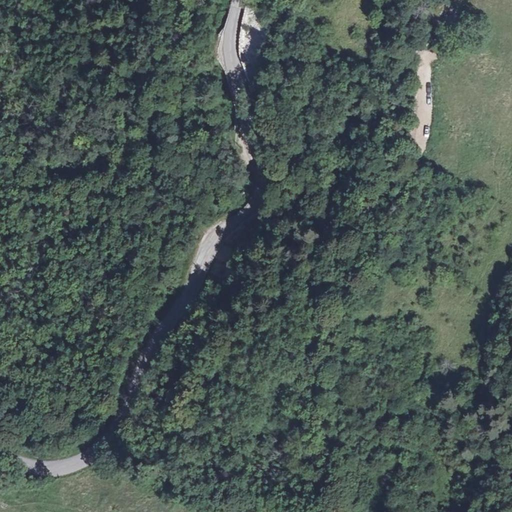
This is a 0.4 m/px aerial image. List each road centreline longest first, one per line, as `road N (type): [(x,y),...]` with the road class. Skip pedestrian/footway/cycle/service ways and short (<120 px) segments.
road 1 (tertiary): [(0,451),(50,467),(104,445),(218,238),(252,211),(260,181),(233,72),(242,0)]
road 2 (track): [(425,0),(413,24),(382,220),(323,362),(320,397),(350,511)]
